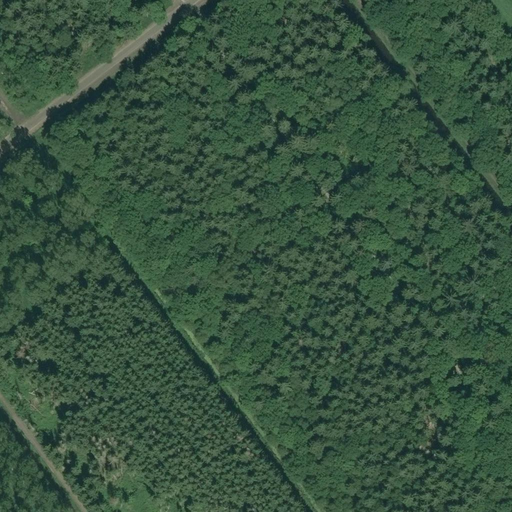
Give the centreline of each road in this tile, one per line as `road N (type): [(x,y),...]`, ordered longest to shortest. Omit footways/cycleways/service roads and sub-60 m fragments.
road 1 (track): [(511,450),(175,0)]
road 2 (track): [(360,0),(511,200)]
road 3 (unclassified): [(0,148),(193,0)]
